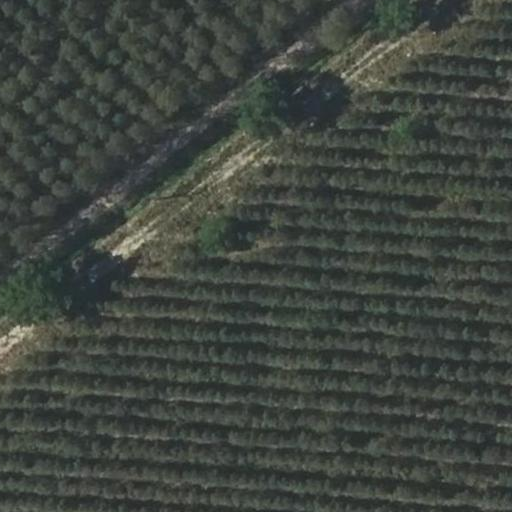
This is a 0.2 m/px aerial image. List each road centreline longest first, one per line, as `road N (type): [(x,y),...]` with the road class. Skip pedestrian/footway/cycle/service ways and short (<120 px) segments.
road 1 (track): [(463,0),(0,358)]
road 2 (track): [(350,0),(0,272)]
